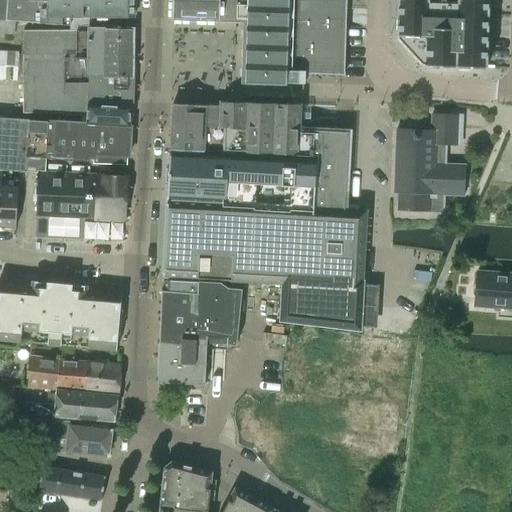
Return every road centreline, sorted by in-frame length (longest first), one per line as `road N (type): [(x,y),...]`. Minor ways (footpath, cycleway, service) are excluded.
road 1 (residential): [(151,0),(143,266)]
road 2 (residential): [(232,466),(261,409),(406,428)]
road 3 (residential): [(511,94),(392,79),(381,70),(381,0)]
road 4 (residential): [(143,266),(136,414)]
road 5 (residential): [(143,266),(22,258),(0,248)]
